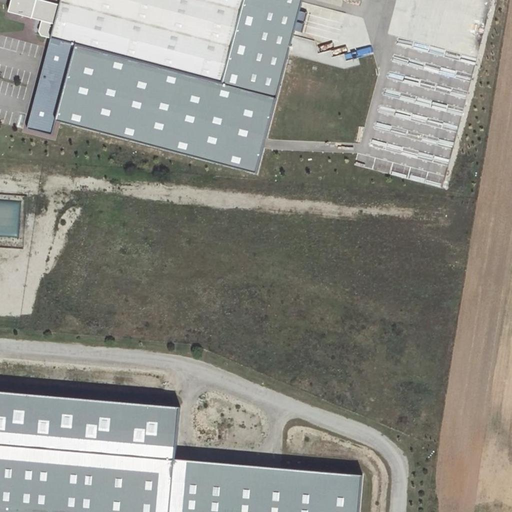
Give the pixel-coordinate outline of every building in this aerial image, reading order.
[(51,38),(60,0),(11,0),(9,11),(42,20),(38,32),(41,35),(51,38)] [(221,83),(242,0),(60,0),(51,38),(74,44),(221,83)] [(242,0),(221,83),(275,97),(301,0),(242,0)] [(49,136),(54,119),(74,44),(51,38),(26,130),(49,136)] [(256,172),(275,97),(221,83),(74,44),(54,119),(256,172)] [(0,447),(176,462),(181,410),(0,394),(0,447)] [(0,511),(172,511),(176,462),(0,447),(0,511)] [(360,511),(363,478),(176,462),(172,511),(360,511)]
